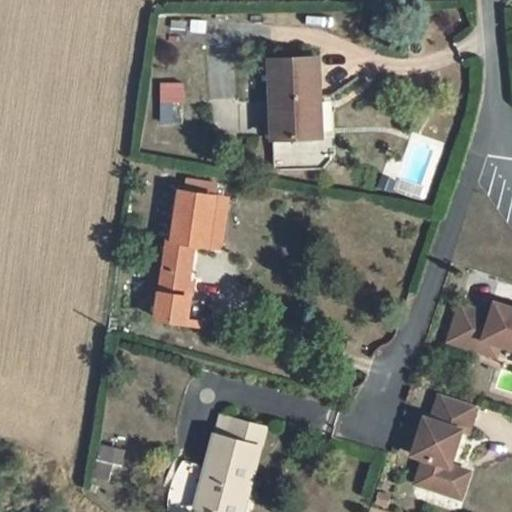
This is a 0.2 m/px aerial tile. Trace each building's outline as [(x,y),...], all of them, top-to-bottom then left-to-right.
[(313,46),(269,50),(274,130),(308,130),(307,87),(314,86),(313,46)] [(181,84),(162,84),(162,120),(181,120),(181,84)] [(207,246),(215,198),(184,192),(177,242),(168,240),(157,319),(185,322),(189,299),(191,280),(185,278),(189,244),(207,246)] [(219,246),(226,199),(215,198),(207,246),(219,246)] [(476,282),(463,318),(495,330),(499,319),(511,323),(511,282),(507,294),(476,282)] [(189,299),(185,322),(199,324),(202,301),(189,299)] [(511,323),(499,319),(495,330),(509,336),(511,327),(511,323)] [(445,393),(434,390),(418,428),(427,432),(417,457),(467,475),(477,449),(458,443),(471,408),(478,411),(488,384),(452,371),(445,393)] [(215,432),(198,508),(209,511),(242,511),(266,425),(240,418),(236,438),(215,432)] [(101,444),(92,478),(107,482),(112,464),(121,467),(125,450),(101,444)]
